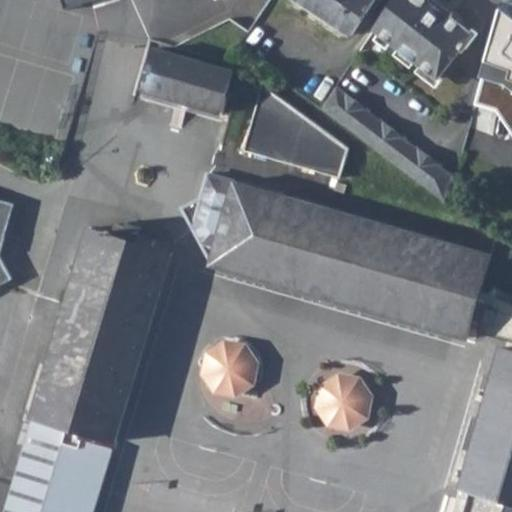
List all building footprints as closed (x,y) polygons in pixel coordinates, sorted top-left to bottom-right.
[(294,0),(351,37),(376,0),(294,0)] [(393,0),(372,31),(374,33),(396,0),(393,0)] [(427,0),(396,0),(374,33),(439,82),(473,34),(450,16),(453,13),(449,10),(446,14),(433,4),(436,1),(434,0),(430,0),(430,2),(427,0)] [(511,0),(503,0),(476,101),(498,105),(511,125),(511,0)] [(156,49),(144,91),(224,113),(235,72),(156,49)] [(12,83),(3,119),(63,134),(80,69),(68,66),(67,71),(28,61),(30,56),(8,50),(1,80),(12,83)] [(350,151),(264,88),(246,152),(342,179),(350,151)] [(369,112),(353,134),(447,204),(456,178),(369,112)] [(211,176),(195,230),(205,247),(217,251),(213,265),(320,297),(467,339),(491,257),(360,218),(211,176)] [(12,205),(0,201),(0,236),(2,238),(12,205)] [(64,316),(29,433),(64,443),(67,434),(69,426),(116,441),(140,362),(173,254),(90,229),(64,316)] [(0,283),(10,279),(0,260),(0,244),(2,238),(0,236),(0,283)] [(249,342),(225,337),(207,350),(203,374),(217,393),(239,398),(257,386),(262,364),(249,342)] [(459,489),(494,499),(511,504),(511,352),(501,349),(459,489)] [(361,374),(337,372),(320,385),(316,408),(330,428),(349,432),(371,422),(376,397),(361,374)] [(12,491),(5,511),(93,511),(113,448),(67,434),(64,443),(29,433),(12,491)] [(511,511),(511,504),(494,499),(459,489),(452,511),(511,511)]
